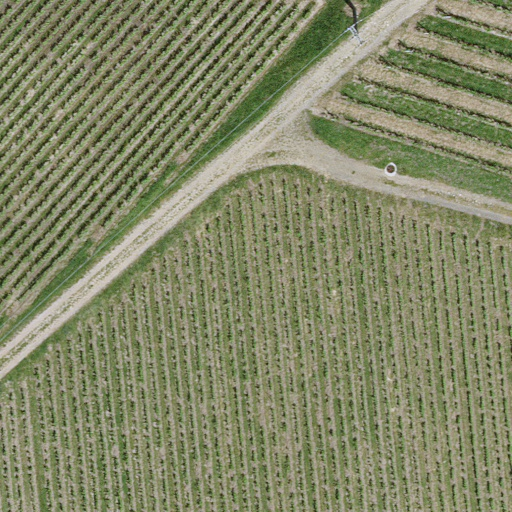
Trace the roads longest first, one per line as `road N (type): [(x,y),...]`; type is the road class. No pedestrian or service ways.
road 1 (track): [(410,0),(0,369)]
road 2 (track): [(261,139),(511,218)]
